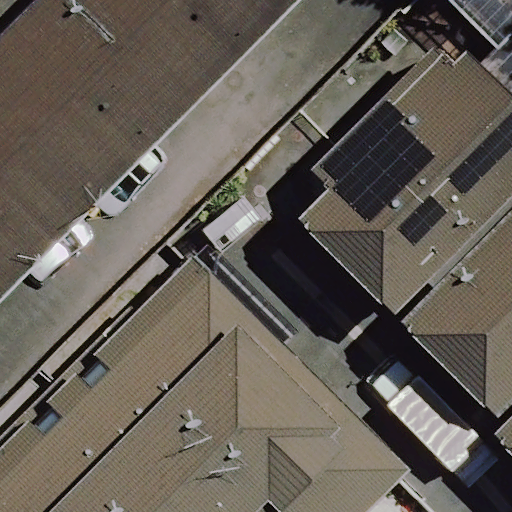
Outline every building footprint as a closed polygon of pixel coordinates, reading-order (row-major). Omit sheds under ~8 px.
[(45,0),(0,47),(0,321),(302,8),(293,0),(45,0)] [(373,329),(511,200),(511,127),(436,45),(261,207),(373,329)] [(511,200),(373,329),(390,346),(381,355),(460,440),(511,392),(511,200)] [(373,511),(400,487),(194,266),(0,446),(0,511),(373,511)] [(511,392),(460,440),(511,496),(511,392)]
